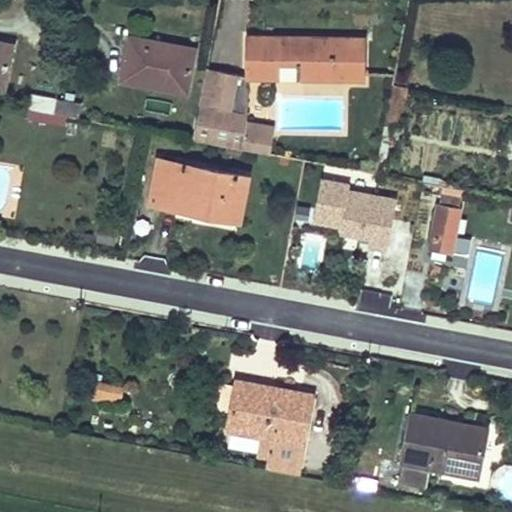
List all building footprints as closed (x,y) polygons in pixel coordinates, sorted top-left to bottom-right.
[(247,38),(246,77),(275,78),(280,77),(279,64),(296,64),(297,77),(363,78),(363,40),(247,38)] [(130,42),(122,79),(185,92),(192,49),(163,43),(162,49),(130,42)] [(0,88),(1,88),(9,45),(0,43),(0,88)] [(205,70),(193,140),(271,154),(272,142),(245,137),(247,123),(249,116),(247,115),(238,113),(237,75),(205,70)] [(237,75),(238,113),(247,115),(246,77),(237,75)] [(395,85),(392,101),(393,102),(402,103),(402,104),(405,88),(395,85)] [(30,93),(27,110),(28,110),(52,114),(55,99),(30,93)] [(55,99),(52,114),(53,114),(59,115),(66,117),(78,119),(82,104),(55,99)] [(393,102),(392,101),(388,125),(398,127),(402,104),(402,103),(393,102)] [(52,114),(28,110),(26,120),(57,126),(59,115),(53,114),(52,114)] [(66,117),(59,115),(57,126),(65,127),(66,117)] [(247,123),(245,137),(272,142),(274,128),(247,123)] [(160,160),(151,203),(238,221),(247,177),(160,160)] [(388,254),(398,190),(318,177),(310,226),(382,238),(377,267),(394,270),(397,255),(388,254)] [(440,206),(434,236),(454,240),(460,210),(440,206)] [(454,240),(434,236),(433,247),(452,251),(454,240)] [(424,306),(424,272),(405,272),(405,306),(424,306)] [(237,385),(219,382),(216,400),(222,408),(232,410),(229,427),(263,434),(275,436),(272,455),(269,470),(297,475),(303,441),(311,395),(237,382),(237,385)] [(123,387),(106,383),(102,400),(118,404),(123,387)] [(410,415),(399,481),(425,487),(429,468),(477,476),(486,429),(410,415)] [(275,436),(263,434),(260,453),(272,455),(275,436)]
